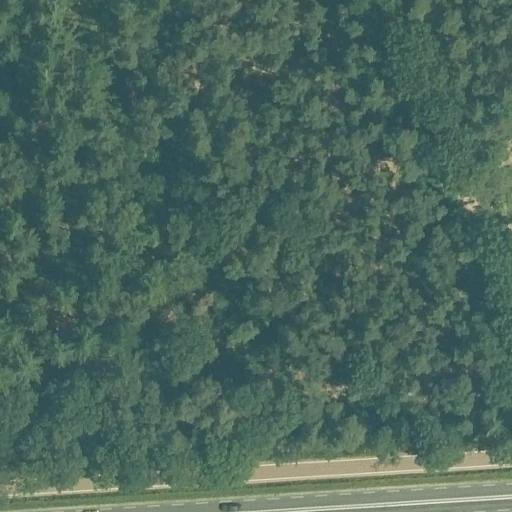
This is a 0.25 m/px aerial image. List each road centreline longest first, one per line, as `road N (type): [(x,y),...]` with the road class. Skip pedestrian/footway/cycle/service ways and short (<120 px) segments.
road 1 (unclassified): [(0,494),(511,461)]
road 2 (track): [(375,0),(511,308)]
road 3 (primary): [(292,511),(511,498)]
